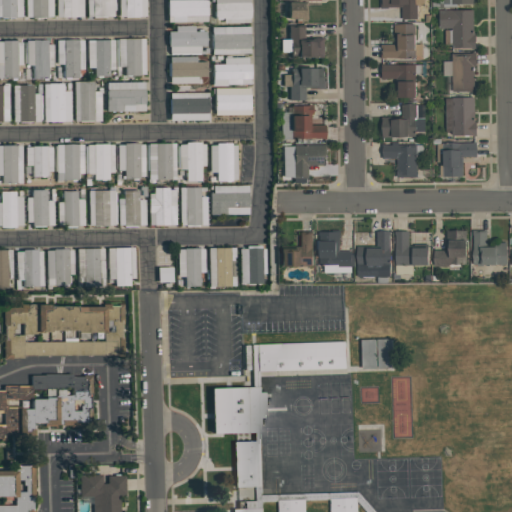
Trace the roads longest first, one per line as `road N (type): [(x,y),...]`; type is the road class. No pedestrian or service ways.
road 1 (residential): [(283,203),(511,200)]
road 2 (residential): [(153,511),(146,293)]
road 3 (residential): [(350,0),(353,203)]
road 4 (residential): [(501,0),(505,201)]
road 5 (residential): [(119,454),(46,459),(48,511)]
